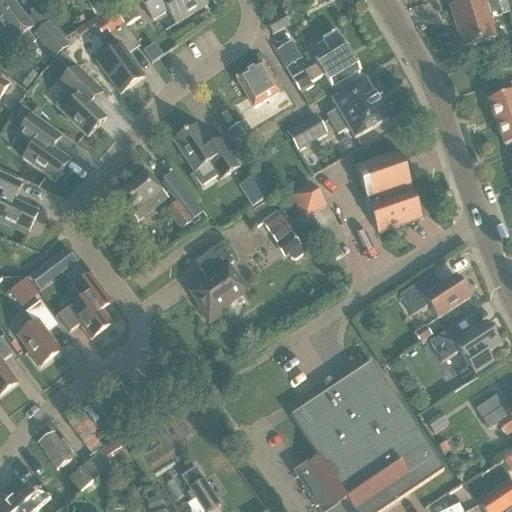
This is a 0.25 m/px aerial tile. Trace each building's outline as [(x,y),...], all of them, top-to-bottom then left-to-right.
[(9,0),(3,0),(0,3),(0,32),(11,46),(33,29),(37,34),(34,37),(53,61),(69,48),(40,12),(27,21),(9,0)] [(95,18),(113,7),(108,0),(87,0),(85,2),(95,18)] [(175,26),(209,6),(204,0),(139,0),(147,12),(146,12),(152,22),(167,13),(175,26)] [(501,17),(497,4),(503,3),(501,0),(458,0),(460,6),(450,8),(463,49),(494,40),(488,21),(501,17)] [(126,29),(140,20),(129,1),(114,10),(123,26),(126,29)] [(283,16),(266,26),(272,37),(289,26),(283,16)] [(119,97),(144,80),(128,57),(140,49),(126,29),(123,26),(109,36),(119,50),(97,66),(119,97)] [(343,46),(343,43),(339,35),(336,34),(335,34),(332,35),(331,34),(330,35),(331,36),(322,42),(329,54),(315,62),(317,67),(292,82),(300,95),(313,88),(311,85),(324,77),(331,89),(357,74),(357,75),(359,74),(343,46)] [(291,43),(278,51),(287,66),(300,59),(291,43)] [(63,55),(57,61),(66,71),(72,65),(63,55)] [(262,65),(236,81),(253,110),(262,105),(267,113),(284,103),(279,95),(279,94),(262,65)] [(57,88),(67,97),(56,109),(87,140),(106,121),(82,97),(93,86),(76,70),(57,88)] [(0,99),(8,87),(0,81),(0,99)] [(337,137),(348,131),(354,141),(387,121),(364,83),(331,103),(336,112),(326,118),(337,137)] [(496,126),(511,119),(511,94),(488,103),(496,126)] [(31,115),(22,109),(16,116),(25,123),(31,115)] [(18,136),(33,146),(22,161),(54,184),(70,163),(47,146),(55,135),(31,117),(18,136)] [(326,136),(315,118),(286,135),(297,153),(326,136)] [(511,119),(496,126),(505,148),(511,145),(511,119)] [(262,150),(244,123),(226,135),(244,162),(262,150)] [(224,147),(212,155),(194,128),(173,143),(194,175),(208,166),(219,182),(239,169),(224,147)] [(316,148),(304,153),(311,167),(322,161),(316,148)] [(354,168),(377,235),(421,220),(398,153),(354,168)] [(147,174),(116,198),(118,201),(112,206),(122,219),(129,214),(136,224),(167,200),(147,174)] [(0,198),(2,199),(0,203),(0,224),(27,237),(37,215),(13,204),(21,186),(0,176),(0,198)] [(238,188),(252,209),(268,198),(255,178),(238,188)] [(175,180),(164,188),(176,204),(166,211),(181,231),(191,223),(191,222),(202,214),(175,180)] [(288,198),(304,223),(326,209),(310,184),(288,198)] [(300,249),(290,236),(291,235),(276,215),(261,225),(276,246),(274,247),(284,261),(300,249)] [(195,265),(207,281),(189,294),(200,310),(198,311),(208,325),(222,315),(220,313),(246,294),(228,268),(232,265),(219,247),(195,265)] [(39,292),(77,262),(67,250),(30,279),(39,292)] [(68,309),(57,317),(69,334),(79,327),(90,342),(112,327),(96,305),(106,298),(90,277),(76,287),(85,299),(69,310),(68,309)] [(455,278),(428,295),(420,283),(398,298),(411,318),(428,307),(437,321),(469,300),(455,278)] [(10,291),(20,308),(39,297),(29,279),(10,291)] [(33,326),(16,339),(39,370),(60,354),(44,332),(54,325),(39,304),(25,315),(33,326)] [(467,367),(469,366),(475,375),(493,364),(487,355),(499,347),(485,325),(458,342),(451,330),(428,344),(441,364),(458,354),(467,367)] [(414,336),(420,346),(432,338),(425,328),(414,336)] [(0,398),(17,386),(1,364),(12,357),(0,341),(0,398)] [(307,466),(307,465),(292,474),(317,511),(330,511),(332,511),(383,511),(443,472),(371,364),(290,418),(317,459),(307,466)] [(184,398),(160,415),(168,426),(192,409),(184,398)] [(511,410),(506,414),(495,398),(475,411),(489,432),(498,426),(505,438),(511,433),(511,410)] [(427,426),(434,437),(448,428),(441,417),(427,426)] [(77,418),(67,426),(93,459),(87,465),(69,481),(64,485),(75,497),(106,470),(102,450),(77,418)] [(53,435),(38,445),(56,472),(71,462),(53,435)] [(121,441),(105,451),(106,463),(127,450),(121,441)] [(439,448),(445,456),(450,453),(445,444),(439,448)] [(211,511),(220,507),(195,469),(181,478),(195,500),(186,506),(190,511),(211,511)] [(37,511),(50,500),(34,481),(7,506),(0,498),(0,511),(37,511)] [(511,485),(479,508),(482,511),(504,511),(511,507),(511,485)]
